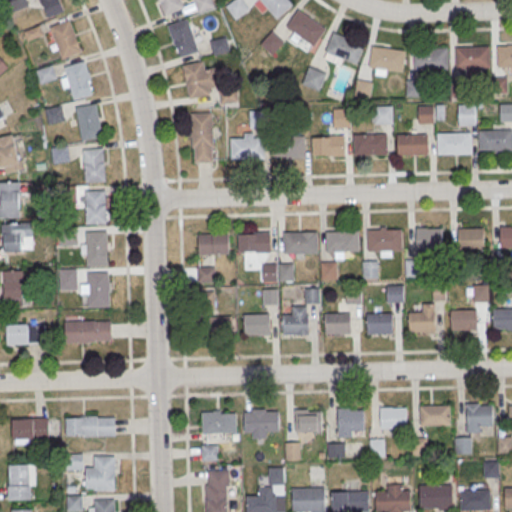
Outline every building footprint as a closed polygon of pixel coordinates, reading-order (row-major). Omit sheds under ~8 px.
[(39,0),(61,0),(65,9),(46,17),(39,0)] [(159,0),(181,0),(185,8),(166,16),(159,0)] [(211,0),(214,7),(198,12),(194,0),(211,0)] [(235,19),(249,9),(242,0),(233,0),(226,5),(235,19)] [(261,0),(289,0),(293,4),(277,18),(261,0)] [(286,26),(298,9),(326,28),(314,46),(286,26)] [(168,24),(188,18),(199,51),(179,57),(168,24)] [(49,27),(68,19),(82,51),(62,59),(49,27)] [(272,53),(283,41),(272,31),(261,43),(272,53)] [(325,51),(333,32),(365,45),(357,64),(325,51)] [(210,41),(214,55),(229,50),(225,36),(210,41)] [(497,46),(511,45),(511,66),(497,67),(497,46)] [(403,72),(405,50),(372,46),(369,71),(386,73),(387,70),(403,72)] [(455,47),(490,46),(490,67),(455,68),(455,47)] [(448,47),(414,47),(414,70),(448,70),(448,47)] [(0,73),(8,66),(0,56),(0,73)] [(217,67),(205,69),(204,60),(183,64),(188,97),(221,91),(223,103),(238,101),(235,87),(220,89),(217,67)] [(64,66),(84,61),(94,93),(73,99),(64,66)] [(52,64),(57,78),(41,84),(36,70),(52,64)] [(302,84),(319,91),(326,73),(309,66),(302,84)] [(370,99),(372,81),(357,80),(355,97),(370,99)] [(420,96),(420,81),(406,81),(406,96),(420,96)] [(75,107),(96,103),(103,137),(82,141),(75,107)] [(511,103),(500,104),(500,120),(511,120),(511,103)] [(458,105),(458,125),(475,125),(475,105),(458,105)] [(392,106),(374,106),(374,123),(392,123),(392,106)] [(419,106),(419,122),(433,122),(433,106),(419,106)] [(351,127),(351,108),(334,108),(334,127),(351,127)] [(267,110),(249,110),(249,128),(267,128),(267,110)] [(213,112),(192,112),(192,162),(213,162),(213,112)] [(478,130),(511,129),(511,150),(479,151),(478,130)] [(437,133),(472,132),(472,153),(437,154),(437,133)] [(398,134),(428,133),(428,154),(398,155),(398,134)] [(0,137),(13,134),(19,161),(23,160),(25,169),(6,174),(4,167),(0,168),(0,137)] [(313,135),(343,134),(344,155),(314,156),(313,135)] [(354,134),(386,134),(387,155),(354,155),(354,134)] [(272,137),(305,136),(306,157),(273,158),(272,137)] [(232,139),(264,138),(265,158),(232,159),(232,139)] [(69,162),(68,146),(52,146),(53,163),(69,162)] [(82,148),(103,147),(105,182),(83,183),(82,148)] [(0,182),(21,182),(21,193),(19,193),(20,217),(0,218),(0,182)] [(84,190),(105,189),(106,224),(85,224),(84,190)] [(33,222),(2,222),(2,251),(33,251),(33,222)] [(501,228),(511,227),(511,247),(501,248),(501,228)] [(78,228),(79,245),(60,246),(59,229),(78,228)] [(458,229),(484,228),(485,248),(459,249),(458,229)] [(367,230),(401,229),(402,249),(368,250),(367,230)] [(416,229),(442,229),(442,248),(416,249),(416,229)] [(326,231),(358,230),(359,251),(326,252),(326,231)] [(285,232),(317,231),(318,252),(285,253),(285,232)] [(87,232),(108,232),(109,266),(88,267),(87,232)] [(238,233),(270,232),(271,253),(238,254),(238,233)] [(197,235),(230,234),(231,254),(198,255),(197,235)] [(490,259),(505,258),(506,275),(491,276),(490,259)] [(406,261),(421,260),(421,277),(406,277),(406,261)] [(364,262),(379,261),(379,278),(364,279),(364,262)] [(322,263),(337,262),(337,279),(322,280),(322,263)] [(262,265),(277,264),(278,281),(263,282),(262,265)] [(279,264),(294,264),(294,281),(279,281),(279,264)] [(198,267),(215,267),(216,283),(198,283),(198,267)] [(60,270),(77,269),(78,290),(61,290),(60,270)] [(23,300),(23,270),(3,270),(3,300),(23,300)] [(88,273),(109,273),(110,307),(89,308),(88,273)] [(432,285),(447,284),(447,301),(433,301),(432,285)] [(388,286),(403,286),(403,302),(388,303),(388,286)] [(474,286),(489,286),(489,302),(474,303),(474,286)] [(346,287),(361,287),(362,303),(347,304),(346,287)] [(305,288),(320,288),(320,304),(305,305),(305,288)] [(263,289),(278,289),(279,305),(264,306),(263,289)] [(198,291),(213,291),(214,308),(199,308),(198,291)] [(409,312),(422,311),(422,303),(435,303),(435,332),(409,333),(409,312)] [(493,308),(511,308),(511,328),(493,329),(493,308)] [(450,310),(477,309),(477,330),(451,330),(450,310)] [(324,313),(350,312),(351,333),(324,334),(324,313)] [(366,313),(392,312),(393,333),(366,334),(366,313)] [(244,315),(271,314),(272,334),(245,335),(244,315)] [(283,315),(309,314),(310,334),(283,335),(283,315)] [(199,318),(232,317),(233,337),(200,339),(199,318)] [(65,342),(110,342),(110,320),(65,320),(65,342)] [(45,344),(45,324),(7,324),(7,344),(45,344)] [(420,405),(450,404),(451,425),(420,426),(420,405)] [(465,405),(492,404),(493,425),(480,425),(481,432),(466,433),(465,405)] [(379,407),(406,406),(407,427),(380,428),(379,407)] [(244,412),(251,411),(251,409),(266,408),(266,411),(279,410),(279,431),(267,431),(267,438),(252,438),(252,432),(245,432),(244,412)] [(321,431),(321,409),(296,409),(296,431),(321,431)] [(337,410),(364,409),(364,429),(338,430),(337,410)] [(236,410),(202,410),(202,432),(236,432),(236,410)] [(65,416),(65,436),(115,436),(115,416),(65,416)] [(12,417),(12,441),(49,441),(49,417),(12,417)] [(456,438),(471,437),(471,454),(456,455),(456,438)] [(498,437),(511,437),(511,454),(498,454),(498,437)] [(413,439),(428,438),(428,455),(413,456),(413,439)] [(370,440),(385,440),(386,457),(371,457),(370,440)] [(285,443),(300,443),(301,460),(286,460),(285,443)] [(201,446),(218,445),(218,461),(202,461),(201,446)] [(68,456),(83,455),(83,470),(68,470),(68,456)] [(94,456),(115,456),(114,490),(94,490),(93,489),(86,489),(86,466),(94,466),(94,456)] [(484,461),(499,461),(500,478),(485,478),(484,461)] [(269,468),(284,467),(284,484),(269,485),(269,468)] [(206,470),(206,511),(228,511),(228,470),(206,470)] [(420,484),(452,483),(453,509),(420,510),(420,484)] [(377,511),(377,492),(389,491),(389,485),(403,485),(403,491),(411,490),(412,511),(377,511)] [(246,511),(246,496),(258,496),(258,487),(273,487),(273,495),(277,495),(277,511),(246,511)] [(292,489),(322,488),(323,510),(293,511),(292,489)] [(460,490),(490,489),(491,510),(461,511),(460,490)] [(331,511),(331,492),(369,491),(369,511),(331,511)] [(68,496),(83,495),(84,510),(68,511),(68,496)] [(94,511),(94,500),(114,499),(114,511),(94,511)]
